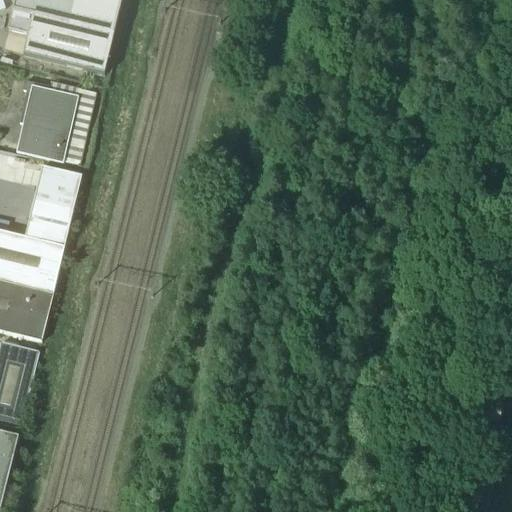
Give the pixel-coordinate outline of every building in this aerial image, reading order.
[(123,0),(13,0),(10,14),(114,40),(123,0)] [(114,40),(10,14),(6,31),(28,37),(23,57),(104,78),(114,40)] [(63,166),(80,97),(25,84),(23,93),(27,94),(20,126),(23,127),(16,155),(63,166)] [(49,166),(33,234),(67,242),(83,173),(49,166)] [(0,285),(53,298),(65,250),(0,233),(0,285)] [(53,298),(0,285),(0,335),(42,345),(53,298)] [(1,346),(0,348),(0,427),(20,433),(39,355),(1,346)] [(0,511),(7,511),(26,434),(20,433),(0,427),(0,511)]
